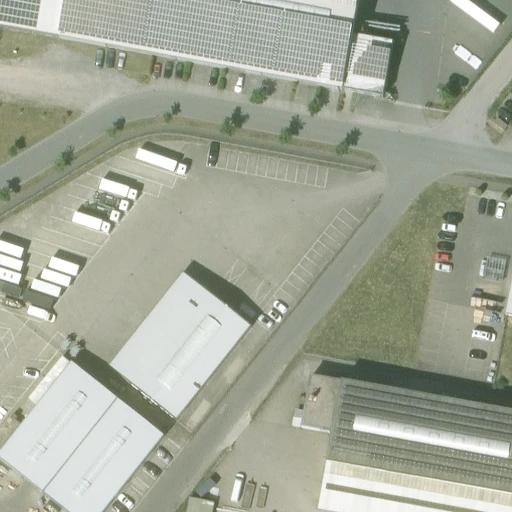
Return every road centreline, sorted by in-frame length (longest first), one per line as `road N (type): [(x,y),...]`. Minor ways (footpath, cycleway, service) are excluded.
road 1 (residential): [(438,156),(156,104),(123,111),(0,184)]
road 2 (residential): [(151,511),(438,156)]
